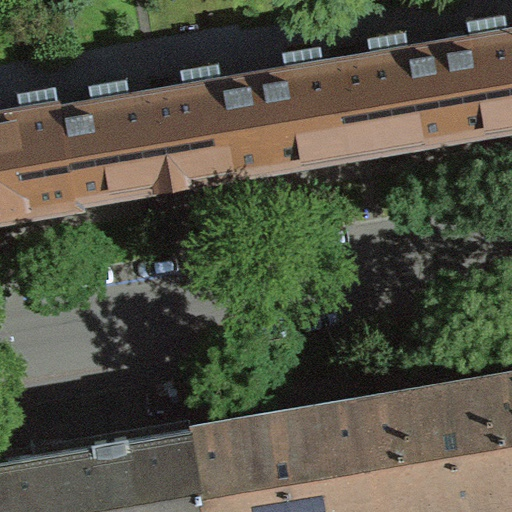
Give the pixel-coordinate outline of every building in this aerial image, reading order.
[(511,28),(439,40),(455,131),(510,121),(511,120),(511,28)] [(379,147),(378,144),(455,131),(439,40),(255,72),(270,162),(326,152),(346,149),(347,152),(379,147)] [(156,184),(188,179),(188,176),(270,162),(255,72),(61,105),(76,195),(135,185),(156,181),(156,184)] [(0,110),(0,212),(77,199),(76,195),(61,105),(60,100),(0,110)] [(511,481),(511,368),(417,385),(358,395),(376,505),(377,505),(428,496),(430,511),(448,511),(496,504),(493,485),(511,481)] [(335,511),(376,505),(358,395),(249,414),(190,423),(205,511),(335,511)] [(205,511),(190,423),(71,444),(0,455),(0,511),(205,511)]
